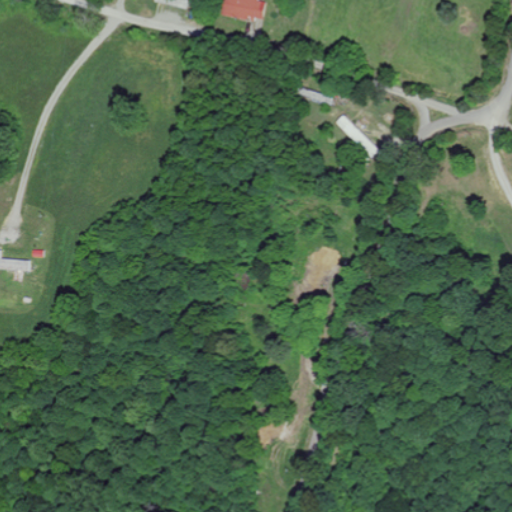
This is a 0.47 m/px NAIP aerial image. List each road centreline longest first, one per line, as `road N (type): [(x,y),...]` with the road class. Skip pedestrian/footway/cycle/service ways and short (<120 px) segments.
road 1 (residential): [(297,511),(411,155),(429,130),(494,105),(511,67)]
road 2 (residential): [(471,116),(255,44),(70,0)]
